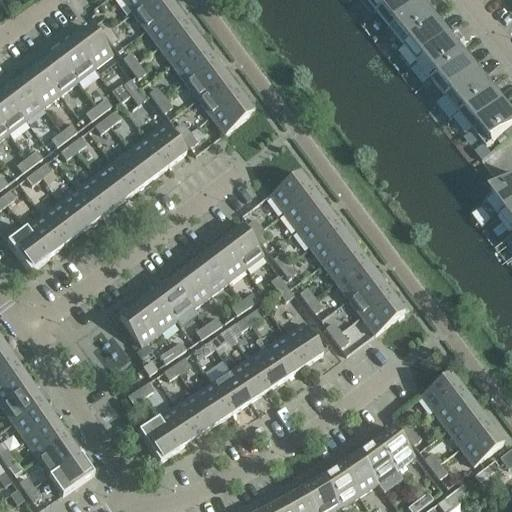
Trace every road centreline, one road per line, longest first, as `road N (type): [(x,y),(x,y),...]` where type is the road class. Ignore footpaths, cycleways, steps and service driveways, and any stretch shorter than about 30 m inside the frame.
road 1 (residential): [(133,497),(177,504),(249,473),(400,367)]
road 2 (residential): [(28,339),(248,171)]
road 3 (residential): [(133,497),(28,339)]
